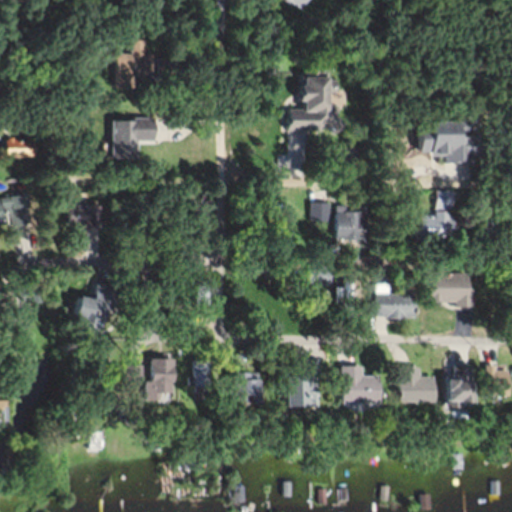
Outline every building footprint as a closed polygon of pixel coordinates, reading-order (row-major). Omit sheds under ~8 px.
[(315,0),(274,0),(305,18),(315,0)] [(324,135),(324,83),(288,84),(289,135),(324,135)] [(136,163),(136,148),(150,148),(150,126),(119,126),(119,163),(136,163)] [(448,160),(448,128),(411,128),(411,160),(448,160)] [(21,214),(16,201),(0,207),(0,230),(7,228),(4,221),(21,214)] [(329,219),(329,247),(356,247),(356,219),(329,219)] [(411,221),(411,248),(449,248),(449,221),(411,221)] [(460,280),(416,279),(416,311),(459,312),(460,280)] [(333,327),(351,327),(351,293),(333,293),(333,327)] [(408,325),(408,298),(370,298),(370,325),(408,325)] [(71,321),(86,327),(83,335),(96,339),(106,312),(78,302),(71,321)] [(474,403),(500,403),(500,372),(474,372),(474,403)] [(424,383),(409,383),(410,374),(387,373),(386,409),(424,410),(424,383)] [(432,411),(462,411),(462,373),(441,373),(441,383),(432,383),(432,411)] [(329,410),(368,410),(369,382),(352,381),(352,374),(330,374),(329,410)] [(248,381),(226,381),(226,408),(248,408),(248,381)] [(279,413),(309,414),(310,384),(280,383),(279,413)] [(10,407),(0,406),(0,430),(10,430),(10,407)]
